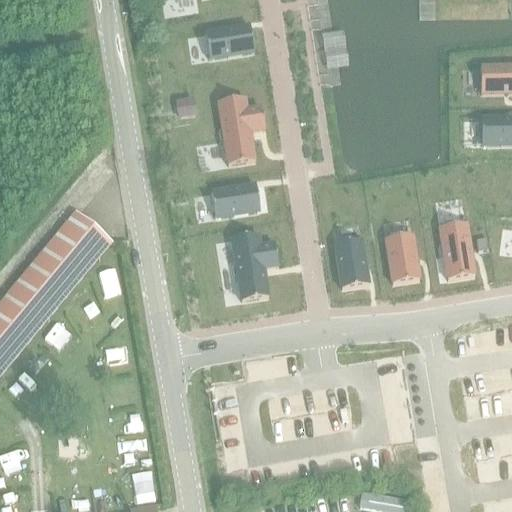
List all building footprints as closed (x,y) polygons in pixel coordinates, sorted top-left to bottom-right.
[(306,0),(292,0),(302,23),(314,18),(306,0)] [(249,30),(205,37),(206,46),(207,46),(209,59),(208,59),(209,63),(214,63),(214,62),(227,60),(253,56),(249,30)] [(162,82),(202,70),(198,55),(157,67),(162,82)] [(485,71),(480,71),(480,75),(481,88),(480,88),(480,98),(511,96),(511,70),(498,71),(485,71)] [(191,102),(176,105),(179,119),(194,117),(191,102)] [(244,103),(218,107),(222,134),(218,135),(220,145),(223,144),(225,151),(227,164),(227,169),(231,169),(231,168),(244,166),(244,167),(254,165),(249,136),(263,134),(260,112),(246,114),(244,107),(244,103)] [(182,121),(169,124),(177,167),(191,165),(182,121)] [(511,122),(481,123),(481,132),(482,145),(481,145),(481,149),(486,149),(500,149),(511,148),(511,122)] [(255,190),(211,197),(212,206),(213,206),(215,219),(214,219),(215,223),(220,222),(220,221),(233,219),(233,220),(259,216),(255,190)] [(181,198),(169,200),(171,209),(183,207),(181,198)] [(0,379),(111,244),(75,215),(0,306),(0,379)] [(355,234),(377,234),(376,225),(354,225),(355,234)] [(442,249),(438,250),(440,260),(443,259),(447,284),(473,280),(465,228),(456,230),(443,232),(439,232),(440,238),(442,246),(441,247),(442,249)] [(334,229),(306,235),(308,246),(336,240),(334,229)] [(207,237),(211,264),(222,262),(218,235),(207,237)] [(257,240),(231,244),(235,271),(232,271),(233,282),(237,281),(238,288),(239,288),(241,301),(240,301),(241,306),(245,305),(258,303),(267,302),(263,273),(277,271),(273,249),(259,251),(257,240)] [(389,243),(385,244),(386,249),(388,262),(392,288),(418,284),(411,240),(402,241),(402,242),(389,244),(389,243)] [(486,242),(476,243),(477,255),(487,254),(486,242)] [(338,248),(334,249),(335,254),(336,254),(338,267),(337,267),(341,293),(353,291),(367,289),(360,245),(351,246),(351,247),(338,249),(338,248)] [(479,275),(484,289),(500,283),(496,269),(479,275)] [(505,351),(511,349),(511,307),(497,310),(505,351)] [(327,354),(328,378),(337,377),(336,354),(327,354)] [(511,364),(477,370),(479,384),(511,378),(511,364)] [(503,383),(485,385),(488,401),(505,398),(503,383)] [(410,450),(429,446),(427,433),(407,437),(410,450)] [(254,438),(245,439),(247,462),(256,461),(254,438)] [(448,511),(447,503),(431,505),(432,511),(448,511)]
